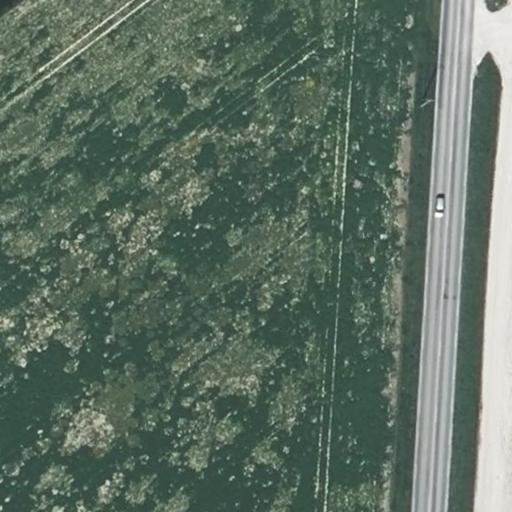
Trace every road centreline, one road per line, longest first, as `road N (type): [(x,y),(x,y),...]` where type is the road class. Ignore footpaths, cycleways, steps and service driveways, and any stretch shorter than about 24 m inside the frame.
road 1 (primary): [(430,511),(460,0)]
road 2 (track): [(477,511),(511,25)]
